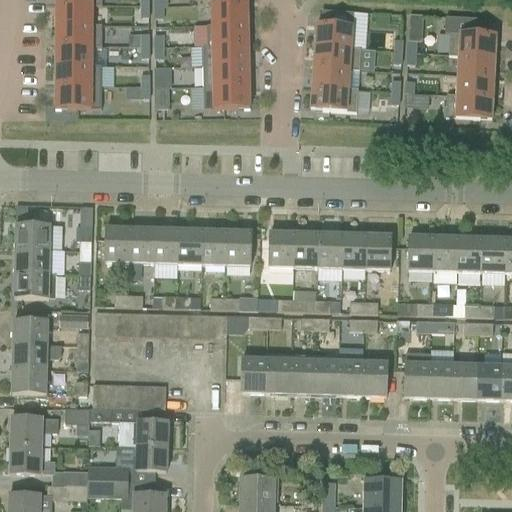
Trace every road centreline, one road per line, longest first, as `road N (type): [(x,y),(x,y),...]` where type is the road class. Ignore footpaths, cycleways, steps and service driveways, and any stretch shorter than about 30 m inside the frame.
road 1 (residential): [(288,190),(0,180)]
road 2 (residential): [(511,194),(288,190)]
road 3 (residential): [(436,447),(217,444)]
road 4 (residential): [(288,190),(291,17)]
